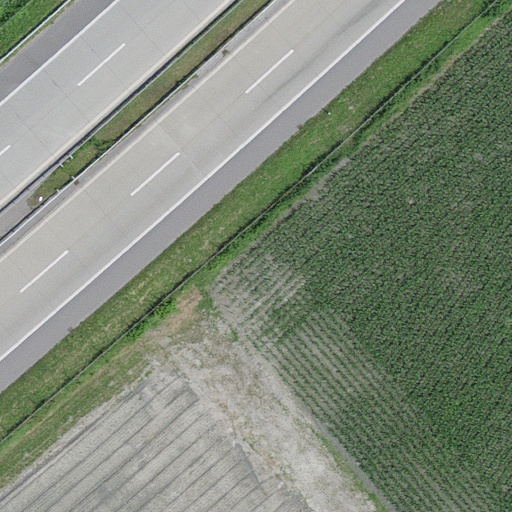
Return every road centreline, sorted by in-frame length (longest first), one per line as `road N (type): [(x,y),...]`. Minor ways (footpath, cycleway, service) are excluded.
road 1 (motorway): [(0,304),(349,0)]
road 2 (motorway): [(175,0),(0,150)]
